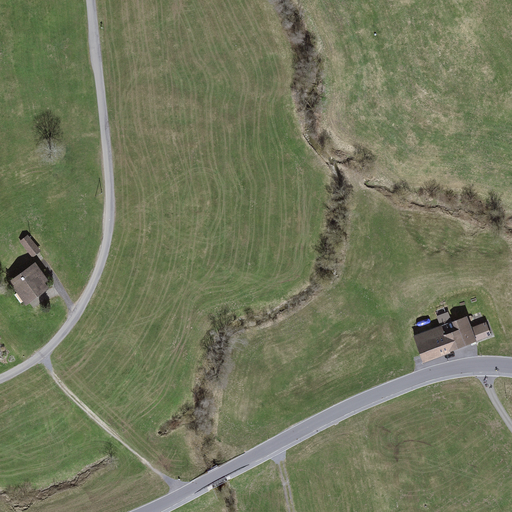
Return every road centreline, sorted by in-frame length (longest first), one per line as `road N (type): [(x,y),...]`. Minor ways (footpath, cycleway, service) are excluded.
road 1 (residential): [(91,0),(110,200),(104,255),(66,332),(0,378)]
road 2 (unclassified): [(143,511),(392,387),(478,365)]
